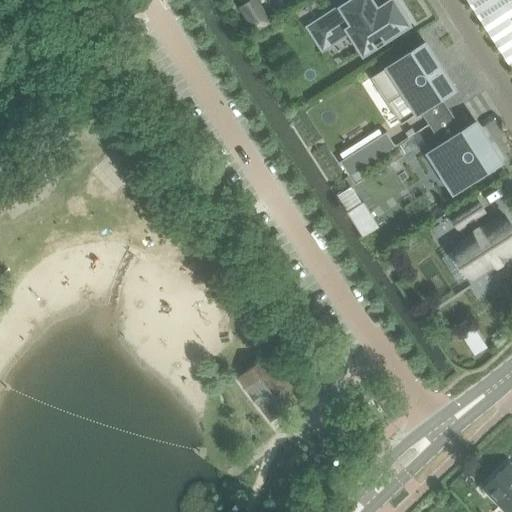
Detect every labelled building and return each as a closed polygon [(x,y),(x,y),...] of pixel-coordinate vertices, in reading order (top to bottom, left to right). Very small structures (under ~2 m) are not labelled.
[(259,0),(248,0),(238,7),(255,34),(274,22),(259,0)] [(347,0),(349,2),(310,27),(311,28),(322,21),(334,38),(329,41),(330,42),(350,29),(364,50),(377,42),(378,44),(385,40),(383,38),(403,25),(407,32),(413,29),(394,0),(390,3),(389,2),(387,4),(384,0),(347,0)] [(511,0),(467,0),(509,63),(511,61),(511,21),(509,17),(511,14),(511,0)] [(434,120),(456,106),(447,92),(460,83),(459,82),(456,84),(427,39),(429,38),(428,37),(375,71),(375,72),(380,69),(395,92),(410,82),(424,105),(404,117),(405,119),(425,105),(434,120)] [(481,117),(468,126),(456,106),(434,120),(446,139),(437,145),(438,146),(440,145),(464,183),(463,185),(464,186),(507,158),(506,157),(504,158),(480,119),(481,118),(481,117)] [(344,159),(340,161),(349,175),(395,145),(387,132),(382,134),(344,159)] [(348,211),(347,212),(363,237),(379,226),(363,201),(362,202),(348,211)] [(469,235),(454,244),(472,274),(506,252),(508,256),(511,253),(511,228),(505,217),(484,230),(476,218),(483,213),(476,201),(453,216),(460,227),(469,221),(477,234),(471,238),(469,235)] [(464,332),(476,352),(488,345),(476,325),(464,332)] [(268,353),(238,377),(262,407),(292,383),(268,353)] [(333,441),(346,428),(336,419),(323,432),(333,441)] [(355,429),(345,438),(354,446),(363,437),(355,429)] [(336,452),(330,458),(337,465),(343,459),(336,452)] [(482,486),(507,511),(511,511),(511,465),(508,461),(482,486)] [(281,492),(272,502),(280,509),(289,499),(281,492)]
